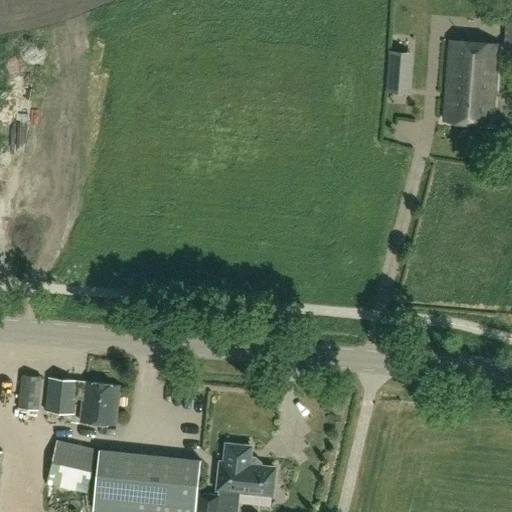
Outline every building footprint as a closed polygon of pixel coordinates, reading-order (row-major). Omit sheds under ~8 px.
[(450,41),(445,121),(493,124),(498,44),(450,41)] [(43,379),(21,376),(18,410),(40,411),(43,379)] [(75,399),(83,399),(81,421),(116,424),(119,383),(49,378),(46,412),(74,414),(75,399)] [(97,449),(61,441),(57,440),(48,476),(47,485),(87,495),(97,449)] [(226,463),(221,462),(218,489),(262,493),(263,489),(269,484),(273,485),(275,468),(260,466),(260,463),(256,458),(251,457),(252,446),(235,444),(227,451),(226,463)] [(93,510),(116,511),(195,511),(201,460),(100,450),(93,510)] [(217,511),(220,495),(200,493),(197,511),(217,511)]
